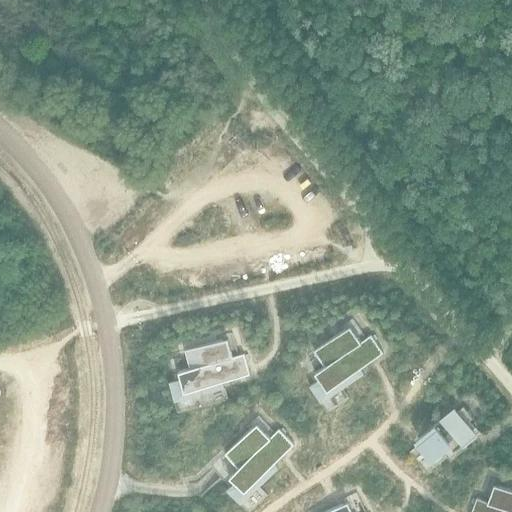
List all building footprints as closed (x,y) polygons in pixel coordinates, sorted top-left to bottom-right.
[(350,325),(314,350),(324,366),(361,341),(350,325)] [(324,366),(315,372),(319,379),(327,390),(334,385),(383,352),(375,341),(371,334),(361,341),(324,366)] [(228,337),(185,349),(190,367),(233,356),(228,337)] [(190,367),(178,370),(180,378),(184,391),(192,389),(249,374),(246,361),(244,353),(233,356),(190,367)] [(454,408),(418,438),(432,455),(449,441),(446,437),(453,431),(456,435),(468,426),(454,408)] [(257,422),(225,452),(238,466),(270,436),(257,422)] [(238,466),(229,474),(235,481),(244,490),(250,484),(287,450),(294,444),(284,434),(279,428),(270,436),(238,466)] [(511,489),(494,483),(487,501),(511,510),(511,489)] [(476,497),(470,511),(511,511),(511,510),(487,501),(476,497)] [(353,511),(348,500),(322,511),(353,511)]
